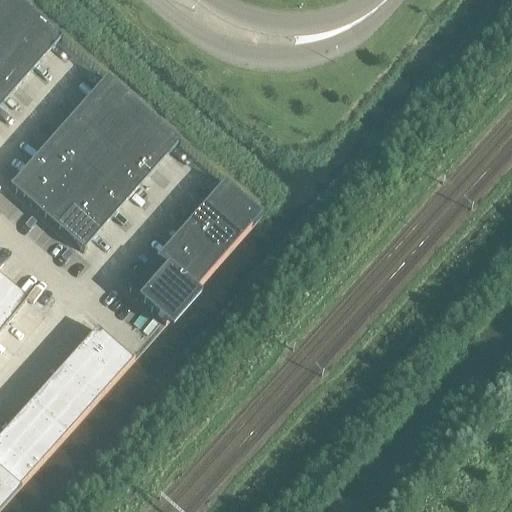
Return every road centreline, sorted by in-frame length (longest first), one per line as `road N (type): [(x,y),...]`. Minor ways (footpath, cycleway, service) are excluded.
road 1 (track): [(127,511),(511,84)]
road 2 (track): [(219,511),(511,184)]
road 3 (secondary): [(153,0),(183,27),(251,57),(290,56),(344,27)]
road 4 (secondary): [(344,27),(270,24),(212,0)]
